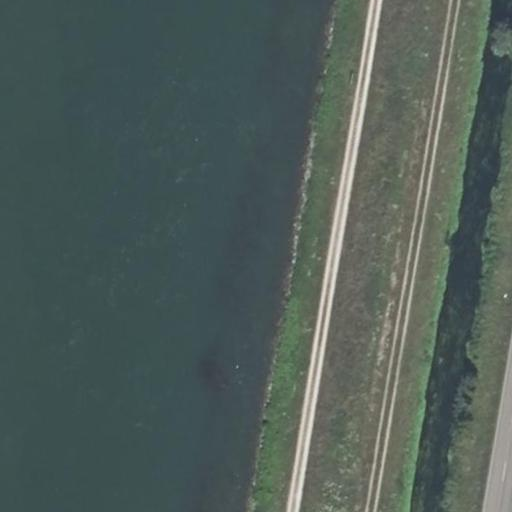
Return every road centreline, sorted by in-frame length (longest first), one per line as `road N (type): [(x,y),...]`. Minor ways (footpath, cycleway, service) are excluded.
road 1 (track): [(459,0),(366,511)]
road 2 (track): [(356,0),(277,511)]
